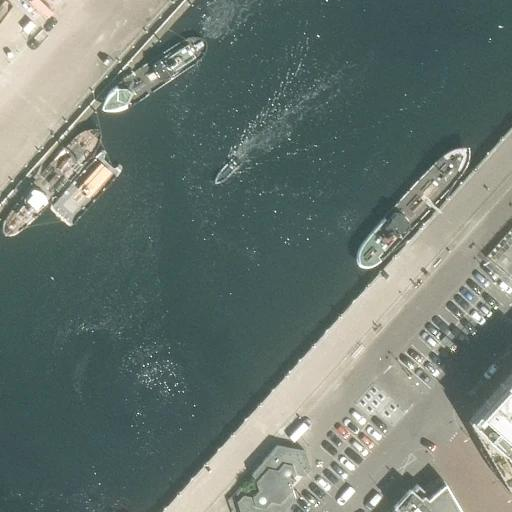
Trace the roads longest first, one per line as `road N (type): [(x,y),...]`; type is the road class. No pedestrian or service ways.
road 1 (unclassified): [(103,0),(0,121)]
road 2 (residential): [(341,511),(429,417)]
road 3 (residential): [(429,417),(511,326)]
